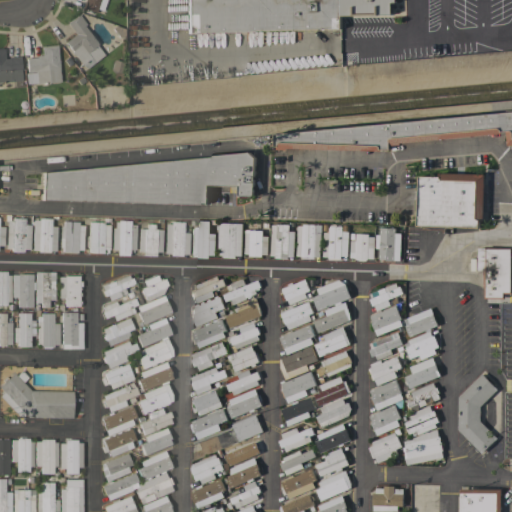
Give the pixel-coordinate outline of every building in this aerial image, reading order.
[(105,0),(102,10),(96,8),(95,12),(81,8),(83,0),(105,0)] [(395,0),(395,3),(391,3),(391,15),(340,16),(340,29),(187,32),(185,0),(395,0)] [(81,64),(71,52),(72,51),(64,41),(74,33),(66,22),(75,15),(76,16),(78,14),(85,23),(83,25),(97,44),(96,45),(103,54),(86,68),(81,64)] [(60,81),(35,83),(35,82),(28,83),(28,73),(34,72),(34,71),(27,72),(25,58),(36,57),(36,55),(41,55),(40,46),(56,44),(60,81)] [(0,48),(3,48),(4,58),(7,58),(7,57),(19,56),(21,80),(0,81),(0,48)] [(110,71),(113,60),(123,63),(120,74),(110,71)] [(511,145),(507,146),(505,132),(501,132),(501,134),(400,143),(400,145),(389,146),(389,150),(380,150),(380,151),(286,148),(286,150),(277,149),(277,146),(274,146),(275,134),(511,112),(511,145)] [(254,158),(253,197),(238,196),(238,186),(208,186),(207,204),(41,199),(42,172),(249,152),(254,158)] [(484,174),(482,221),(479,221),(479,228),(417,226),(418,176),(438,177),(438,173),(484,174)] [(11,220),(11,218),(23,218),(23,224),(29,224),(29,249),(22,249),(22,251),(10,251),(10,247),(5,247),(5,220),(11,220)] [(38,220),(38,218),(50,218),(50,226),(55,226),(54,250),(49,250),(49,252),(36,251),(36,250),(31,249),(32,219),(38,220)] [(114,227),(114,221),(117,221),(117,220),(129,221),(129,224),(135,224),(134,249),(128,249),(128,255),(116,255),(116,249),(110,249),(111,227),(114,227)] [(61,225),(61,223),(62,223),(62,221),(77,221),(77,225),(83,225),(82,250),(76,249),(76,252),(61,252),(62,247),(58,247),(59,225),(61,225)] [(170,223),(170,221),(183,222),(182,232),(188,232),(187,254),(181,254),(181,256),(169,255),(169,253),(163,253),(164,223),(170,223)] [(196,226),(197,221),(209,222),(208,234),(215,234),(214,256),(208,255),(207,258),(195,258),(195,256),(190,256),(191,226),(196,226)] [(109,249),(102,249),(102,252),(87,252),(88,247),(84,247),(85,235),(88,235),(88,222),(103,222),(103,224),(109,224),(109,249)] [(146,228),(146,223),(154,223),(153,229),(161,229),(161,252),(155,251),(155,255),(142,255),(142,251),(137,250),(138,228),(146,228)] [(241,256),(234,256),(234,258),(222,258),(222,255),(216,255),(218,223),(242,224),(241,256)] [(276,225),(289,225),(289,227),(292,227),(292,232),(294,232),(293,257),(287,257),(287,259),(275,258),(275,256),(269,256),(271,225),(276,225)] [(302,226),(302,225),(321,225),(321,232),(320,232),(319,257),(313,257),(313,259),(301,258),(302,257),(296,256),(297,226),(302,226)] [(329,233),(329,227),(341,227),(341,232),(348,232),(347,257),(340,256),(340,259),(328,259),(328,257),(322,257),(323,233),(329,233)] [(399,261),(393,260),(393,261),(386,261),(386,260),(379,260),(379,249),(375,249),(375,235),(380,236),(380,228),(394,229),(394,233),(400,234),(399,261)] [(262,231),(262,236),(268,237),(267,255),(261,255),(261,257),(249,256),(249,254),(243,254),(244,230),(262,231)] [(355,241),(355,234),(368,234),(368,237),(374,237),(373,259),(367,259),(367,260),(355,259),(355,258),(349,258),(350,241),(355,241)] [(511,248),(511,294),(504,294),(504,299),(484,299),(484,271),(477,270),(477,249),(484,249),(484,248),(511,248)] [(10,301),(5,301),(5,304),(0,304),(0,271),(5,271),(5,275),(10,275),(10,301)] [(54,271),(54,299),(47,300),(47,307),(40,307),(40,302),(34,302),(34,271),(54,271)] [(17,281),(17,272),(25,272),(25,279),(29,279),(30,297),(25,297),(25,308),(17,308),(17,300),(11,300),(11,281),(17,281)] [(127,274),(129,278),(131,277),(133,283),(123,287),(125,293),(109,300),(106,295),(103,296),(101,290),(102,290),(100,285),(127,274)] [(156,274),(158,280),(164,278),(166,285),(164,285),(162,293),(145,300),(140,288),(144,286),(142,280),(156,274)] [(63,276),(63,275),(78,275),(78,281),(81,281),(81,286),(78,286),(78,292),(80,292),(79,296),(78,296),(78,300),(80,300),(80,304),(78,304),(78,306),(63,306),(63,297),(57,297),(57,276),(63,276)] [(216,276),(217,280),(222,279),(224,285),(211,291),(213,297),(196,303),(194,298),(192,299),(189,292),(196,289),(195,285),(216,276)] [(288,286),(287,284),(291,283),(292,285),(304,279),(309,291),(304,293),(306,298),(289,305),(287,300),(286,301),(281,289),(288,286)] [(257,280),(260,287),(254,289),(256,294),(245,298),(246,299),(233,305),(230,300),(225,302),(222,295),(257,280)] [(344,284),(350,298),(340,302),(341,304),(344,302),(349,313),(350,320),(317,333),(313,321),(326,316),(324,311),(335,306),(334,304),(317,311),(312,297),(318,295),(316,289),(338,280),(344,284)] [(395,283),(397,288),(399,287),(402,294),(387,300),(389,306),(376,311),(373,306),(371,307),(369,300),(371,299),(369,294),(395,283)] [(162,294),(170,312),(141,324),(136,312),(138,312),(135,306),(162,294)] [(114,301),(116,305),(133,297),(136,304),(131,306),(134,312),(114,320),(111,315),(103,318),(100,311),(102,311),(100,307),(114,301)] [(219,297),(224,308),(214,312),(216,318),(195,327),(190,315),(190,309),(219,297)] [(224,316),(236,311),(235,309),(239,307),(238,305),(255,298),(259,309),(260,315),(229,328),(224,316)] [(290,309),(289,307),(292,306),(293,308),(308,302),(312,314),(308,315),(310,321),(287,330),(285,324),(285,325),(284,323),(283,324),(279,315),(281,314),(280,313),(290,309)] [(395,306),(401,320),(399,320),(401,326),(376,336),(371,324),(372,323),(369,316),(395,306)] [(430,308),(437,325),(429,328),(430,330),(429,331),(425,333),(425,330),(409,337),(405,325),(406,325),(403,319),(430,308)] [(75,311),(75,322),(81,322),(81,348),(60,348),(60,311),(75,311)] [(29,312),(29,320),(34,320),(34,335),(29,335),(29,346),(16,346),(16,342),(12,342),(12,327),(16,327),(17,312),(29,312)] [(0,313),(4,313),(4,322),(7,322),(7,317),(10,317),(10,344),(4,344),(4,345),(0,345),(0,313)] [(40,316),(40,313),(52,313),(52,323),(58,323),(57,344),(52,344),(52,346),(40,346),(40,345),(35,345),(36,316),(40,316)] [(105,340),(104,340),(103,339),(102,339),(101,336),(102,336),(102,334),(103,333),(101,328),(113,323),(113,324),(128,317),(132,328),(127,330),(129,336),(107,346),(105,340)] [(148,329),(146,324),(163,317),(170,333),(164,335),(165,337),(160,340),(159,338),(140,346),(135,335),(148,329)] [(221,319),(225,330),(222,332),(224,336),(198,348),(196,343),(195,343),(191,332),(221,319)] [(233,344),(231,345),(228,338),(240,333),(238,328),(253,322),(255,327),(256,327),(259,334),(256,335),(258,340),(235,349),(233,344)] [(278,337),(309,324),(314,336),(309,337),(312,344),(285,355),(278,337)] [(314,345),(324,341),(321,335),(342,326),(349,343),(318,357),(314,345)] [(418,355),(410,359),(403,344),(407,343),(406,341),(425,333),(429,331),(431,336),(433,335),(438,347),(433,349),(435,353),(420,360),(418,355)] [(396,332),(401,344),(389,349),(391,354),(376,360),(374,355),(371,357),(368,350),(371,349),(368,344),(396,332)] [(166,337),(170,348),(171,355),(142,368),(136,357),(143,354),(141,348),(166,337)] [(126,340),(128,344),(134,342),(137,349),(124,355),(126,360),(115,364),(116,367),(126,363),(132,379),(110,389),(107,383),(106,383),(102,374),(103,374),(103,372),(108,370),(107,368),(105,362),(104,363),(103,362),(102,362),(101,358),(101,357),(101,356),(103,355),(101,351),(126,340)] [(221,342),(223,346),(226,353),(210,360),(212,364),(198,370),(196,365),(193,367),(190,360),(192,359),(190,355),(221,342)] [(231,354),(228,348),(233,345),(236,351),(250,345),(252,350),(253,350),(258,362),(254,363),(255,366),(251,367),(251,365),(234,372),(230,361),(228,361),(226,356),(230,355),(229,354),(231,354)] [(311,346),(316,360),(305,364),(308,370),(284,380),(279,367),(279,359),(311,346)] [(345,350),(347,355),(348,355),(351,362),(350,363),(350,366),(327,376),(326,373),(318,376),(315,370),(322,366),(320,361),(345,350)] [(373,379),(372,379),(367,369),(369,369),(369,368),(371,367),(369,364),(380,360),(381,363),(396,357),(401,368),(393,371),(396,377),(376,385),(373,379)] [(432,357),(439,376),(409,388),(404,377),(412,374),(409,367),(432,357)] [(164,361),(166,366),(167,366),(169,372),(171,378),(166,380),(166,382),(159,384),(159,383),(141,390),(136,379),(140,377),(138,371),(164,361)] [(215,367),(217,372),(223,370),(226,376),(208,383),(211,389),(196,395),(194,389),(193,390),(193,389),(192,390),(190,384),(191,384),(190,383),(191,383),(189,378),(215,367)] [(231,391),(228,392),(225,385),(237,380),(235,375),(237,375),(236,374),(248,369),(250,374),(256,371),(259,378),(256,380),(258,384),(233,395),(231,391)] [(72,391),(71,418),(26,417),(24,414),(22,416),(19,413),(17,415),(0,397),(0,393),(2,392),(0,389),(0,383),(3,381),(1,379),(5,376),(6,377),(12,372),(15,375),(20,370),(27,377),(21,382),(29,390),(72,391)] [(282,391),(283,390),(280,382),(283,380),(284,382),(310,371),(315,385),(304,390),(306,395),(287,403),(282,391)] [(497,390),(479,406),(479,421),(496,438),(481,453),(457,430),(458,397),(482,374),(497,390)] [(340,376),(342,382),(344,380),(349,392),(318,405),(313,394),(321,391),(318,385),(340,376)] [(371,398),(372,397),(369,391),(395,380),(401,393),(400,393),(402,399),(376,410),(371,398)] [(126,384),(128,389),(129,388),(127,383),(131,382),(133,387),(134,387),(137,394),(123,399),(125,405),(111,411),(111,410),(108,411),(106,406),(104,407),(101,400),(103,399),(101,395),(126,384)] [(166,382),(170,394),(171,400),(167,402),(168,403),(155,408),(155,407),(150,409),(151,410),(147,412),(146,411),(144,412),(145,413),(141,414),(136,401),(143,399),(141,393),(166,382)] [(410,405),(408,406),(405,401),(412,398),(410,393),(432,383),(435,388),(436,387),(439,393),(437,394),(439,398),(412,411),(410,405)] [(254,389),(261,405),(253,409),(254,411),(249,413),(248,411),(231,419),(226,407),(230,405),(228,400),(254,389)] [(209,391),(210,392),(214,390),(221,406),(200,415),(198,410),(196,411),(192,400),(194,399),(193,397),(209,391)] [(291,405),(291,403),(296,401),(297,402),(310,397),(315,408),(307,411),(309,416),(287,426),(280,410),(291,405)] [(342,398),(344,403),(347,402),(350,409),(348,416),(321,428),(319,423),(318,424),(315,416),(318,415),(315,410),(342,398)] [(107,415),(106,413),(111,411),(111,413),(130,405),(134,416),(130,418),(132,424),(106,435),(101,424),(102,423),(100,418),(107,415)] [(370,423),(371,423),(369,416),(394,405),(400,418),(396,420),(399,426),(376,436),(370,423)] [(429,406),(431,411),(433,411),(438,422),(434,424),(436,427),(417,435),(416,432),(409,435),(404,423),(411,420),(408,415),(429,406)] [(160,407),(163,413),(168,411),(170,416),(169,417),(171,422),(142,434),(138,423),(148,419),(145,413),(160,407)] [(222,408),(227,420),(217,424),(220,430),(197,439),(194,432),(192,432),(189,425),(192,424),(191,422),(222,408)] [(255,414),(262,431),(238,442),(231,425),(255,414)] [(342,424),(344,428),(345,428),(350,440),(342,443),(343,445),(338,447),(337,445),(320,453),(315,441),(318,440),(316,435),(342,424)] [(106,450),(104,451),(99,440),(129,427),(134,439),(129,441),(132,446),(109,456),(106,450)] [(165,427),(169,438),(168,438),(170,443),(143,454),(141,454),(138,447),(140,446),(139,444),(145,441),(143,436),(165,427)] [(283,447),(280,448),(277,441),(282,439),(280,434),(296,427),(298,432),(310,427),(313,434),(308,437),(310,441),(285,452),(283,447)] [(403,448),(405,448),(403,441),(412,440),(412,439),(433,430),(437,430),(438,437),(439,437),(442,451),(441,451),(442,458),(406,465),(403,448)] [(375,457),(373,458),(368,447),(372,446),(371,442),(394,433),(395,436),(396,436),(401,447),(395,449),(397,455),(377,463),(375,457)] [(15,439),(15,438),(28,438),(28,441),(32,441),(32,466),(28,466),(28,471),(15,471),(15,461),(10,461),(10,439),(15,439)] [(39,440),(39,439),(52,439),(52,441),(56,441),(56,466),(52,466),(52,472),(40,473),(40,467),(34,467),(34,440),(39,440)] [(63,442),(63,439),(76,439),(76,442),(81,442),(81,467),(75,467),(75,473),(63,473),(63,468),(62,468),(62,471),(58,471),(58,442),(63,442)] [(257,439),(259,445),(256,447),(258,452),(235,462),(233,457),(231,458),(229,452),(257,439)] [(340,448),(342,453),(343,453),(348,464),(341,467),(342,469),(336,472),(335,470),(320,476),(315,465),(325,460),(323,455),(340,448)] [(283,471),(282,471),(279,463),(283,461),(282,458),(299,450),(300,454),(311,449),(315,456),(300,463),(302,468),(285,476),(283,471)] [(163,450),(171,467),(163,470),(163,471),(159,473),(158,472),(156,473),(156,474),(153,476),(152,474),(148,476),(149,478),(145,479),(145,478),(141,480),(136,468),(141,466),(138,461),(163,450)] [(126,452),(131,464),(126,466),(128,471),(105,481),(100,470),(100,463),(126,452)] [(214,454),(216,458),(217,458),(222,469),(213,473),(215,478),(201,484),(199,479),(195,481),(190,470),(190,469),(190,468),(192,464),(214,454)] [(253,458),(258,469),(257,470),(260,475),(252,478),(253,480),(247,483),(246,481),(230,488),(225,477),(230,475),(230,468),(253,458)] [(280,482),(288,479),(287,477),(292,475),(293,477),(311,469),(315,480),(311,482),(314,488),(288,499),(280,482)] [(344,470),(350,483),(350,487),(320,501),(315,490),(320,487),(318,482),(344,470)] [(132,472),(136,481),(128,484),(131,490),(107,500),(104,494),(100,486),(132,472)] [(164,472),(166,477),(168,476),(171,483),(169,484),(171,490),(136,505),(135,500),(138,499),(137,498),(134,491),(135,490),(134,487),(137,486),(136,484),(164,472)] [(0,511),(0,478),(4,478),(4,491),(10,491),(10,511),(0,511)] [(81,511),(59,511),(59,488),(64,488),(64,479),(81,479),(81,511)] [(196,489),(195,488),(201,485),(202,487),(219,479),(224,490),(221,492),(223,497),(198,508),(195,503),(194,504),(191,498),(192,497),(190,492),(196,489)] [(245,491),(242,486),(254,481),(256,486),(257,486),(260,491),(258,492),(258,494),(257,494),(256,493),(255,494),(258,499),(236,509),(233,504),(231,505),(229,499),(245,491)] [(40,487),(40,482),(52,482),(52,499),(57,499),(57,511),(52,511),(35,511),(35,487),(40,487)] [(373,505),(371,505),(372,493),(374,493),(374,488),(383,488),(383,486),(393,486),(393,489),(403,489),(402,507),(397,507),(397,511),(372,511),(373,505)] [(34,511),(11,511),(11,493),(15,493),(15,489),(34,489),(34,511)] [(500,511),(457,511),(457,493),(460,493),(460,489),(501,489),(500,511)] [(308,494),(309,497),(311,496),(313,500),(311,501),(313,505),(303,510),(303,511),(280,511),(279,509),(279,507),(308,494)] [(110,503),(109,501),(116,498),(117,500),(128,495),(135,511),(104,511),(102,506),(110,503)] [(164,495),(166,500),(167,500),(169,506),(168,506),(171,511),(138,511),(142,510),(140,505),(164,495)] [(341,495),(346,507),(345,508),(347,511),(316,511),(319,511),(317,506),(341,495)]
